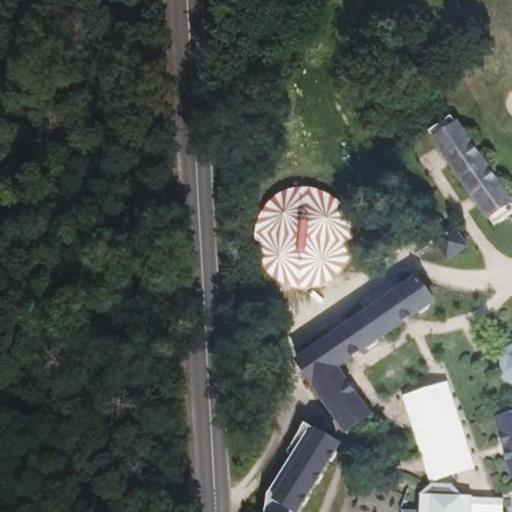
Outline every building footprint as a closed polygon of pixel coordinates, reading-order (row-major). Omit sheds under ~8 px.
[(451,121),(449,117),(426,132),(492,227),(511,212),(511,208),(511,207),(511,202),(506,194),(501,193),(494,183),(495,179),(490,170),(485,169),(478,159),(479,154),(473,146),(468,145),(461,135),(462,130),(456,122),(451,121)] [(433,241),(445,259),(463,247),(451,229),(433,241)] [(432,301),(416,279),(295,362),(345,432),(369,416),(366,412),(367,407),(361,399),(356,397),(335,368),(362,350),(367,350),(375,344),(376,340),(414,314),(418,315),(427,309),(428,305),(432,301)] [(497,377),(511,387),(511,378),(504,373),(506,356),(511,352),(511,344),(500,351),(497,377)] [(511,414),(493,420),(509,478),(511,476),(511,414)] [(316,430),(274,498),(295,511),(297,511),(339,444),(316,430)] [(431,486),(421,496),(420,510),(402,510),(401,511),(502,511),(502,498),(471,496),(471,511),(460,511),(461,496),(450,486),(431,486)] [(461,492),(461,496),(460,511),(471,511),(471,496),(472,492),(461,492)]
